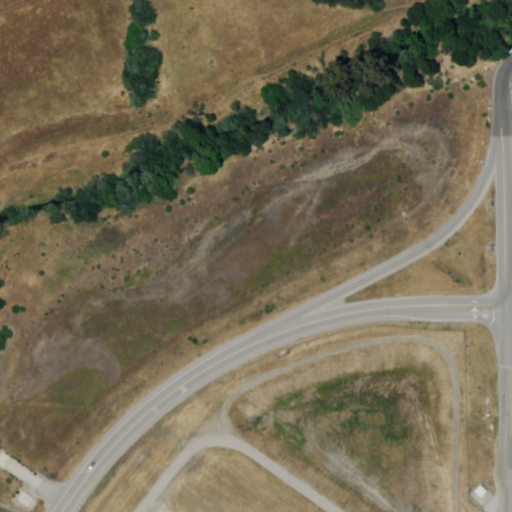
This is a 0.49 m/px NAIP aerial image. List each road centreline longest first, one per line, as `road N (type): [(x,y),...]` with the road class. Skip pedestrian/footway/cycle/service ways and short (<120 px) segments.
road 1 (residential): [(509,308),(364,310),(236,354),(141,418),(65,511)]
road 2 (residential): [(508,511),(500,76)]
road 3 (residential): [(500,135),(477,197),(445,233),(236,354)]
